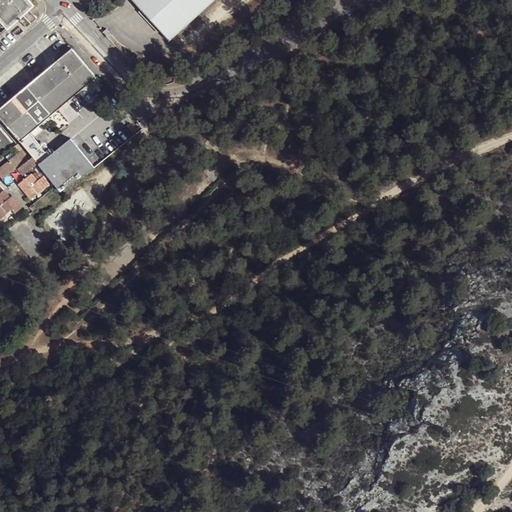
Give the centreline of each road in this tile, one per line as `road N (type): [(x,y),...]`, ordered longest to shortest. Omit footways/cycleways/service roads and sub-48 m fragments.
road 1 (track): [(0,364),(69,345),(136,341),(209,306),(456,153),(511,136)]
road 2 (residential): [(353,0),(217,79),(162,97),(134,84),(71,15)]
